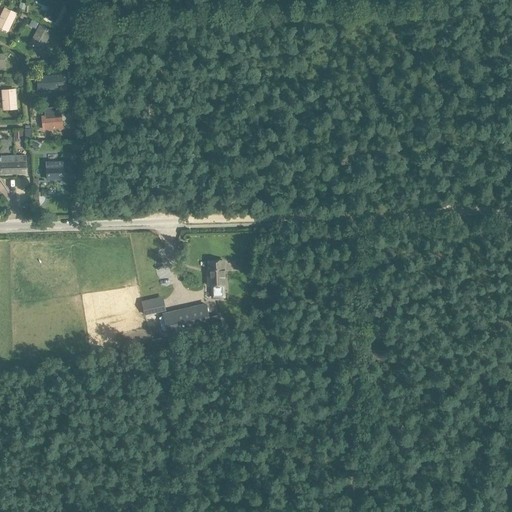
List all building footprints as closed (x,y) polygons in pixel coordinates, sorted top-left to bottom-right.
[(63,7),(48,0),(45,0),(43,5),(53,10),(48,20),(55,23),(63,7)] [(6,8),(0,21),(0,26),(9,31),(18,14),(6,8)] [(65,12),(58,28),(66,32),(68,26),(67,13),(65,12)] [(32,20),(30,26),(36,29),(39,23),(32,20)] [(41,26),(33,43),(44,49),(53,32),(41,26)] [(40,90),(65,89),(64,76),(39,78),(40,90)] [(19,109),(18,90),(5,91),(6,110),(19,109)] [(64,102),(65,109),(81,107),(80,100),(64,102)] [(45,109),(45,117),(42,117),(43,128),(63,126),(61,108),(45,109)] [(23,131),(14,132),(15,139),(23,139),(23,131)] [(26,155),(13,156),(14,163),(14,173),(25,173),(27,173),(26,163),(26,155)] [(1,164),(0,163),(0,173),(14,173),(14,163),(13,156),(1,156),(1,164)] [(48,162),(48,168),(48,180),(72,180),(72,168),(64,168),(64,162),(48,162)] [(88,187),(80,188),(81,196),(88,195),(88,187)] [(224,261),(207,261),(208,270),(207,270),(207,286),(225,285),(224,261)] [(161,300),(142,304),(145,316),(163,311),(161,300)] [(169,338),(216,327),(211,303),(163,313),(169,338)]
